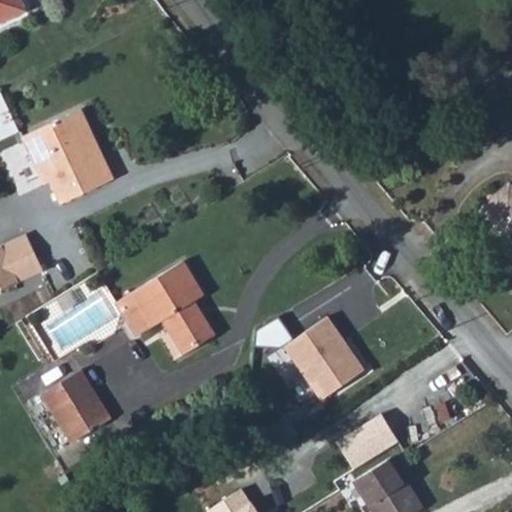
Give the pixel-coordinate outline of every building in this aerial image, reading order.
[(0,0),(0,8),(17,0),(0,0)] [(65,162),(57,166),(68,189),(119,166),(110,146),(106,147),(98,127),(93,129),(90,124),(98,120),(87,94),(28,121),(40,147),(55,140),(65,162)] [(50,169),(57,166),(65,162),(55,140),(40,147),(50,169)] [(511,187),(488,206),(511,236),(511,187)] [(10,241),(33,230),(27,219),(4,230),(10,241)] [(18,259),(42,247),(33,230),(10,241),(4,230),(0,231),(0,278),(23,268),(18,259)] [(46,257),(42,247),(18,259),(23,268),(46,257)] [(120,287),(126,297),(153,281),(167,306),(188,341),(220,322),(200,287),(209,281),(189,247),(120,287)] [(153,281),(126,297),(140,322),(167,306),(153,281)] [(329,317),(285,347),(322,402),(367,372),(329,317)] [(113,405),(84,355),(46,375),(76,428),(113,405)] [(382,415),(335,444),(353,472),(388,450),(400,443),(382,415)] [(397,465),(388,450),(353,472),(350,471),(374,511),(397,511),(417,501),(402,474),(399,475),(393,467),(397,465)] [(257,511),(244,490),(207,511),(257,511)]
